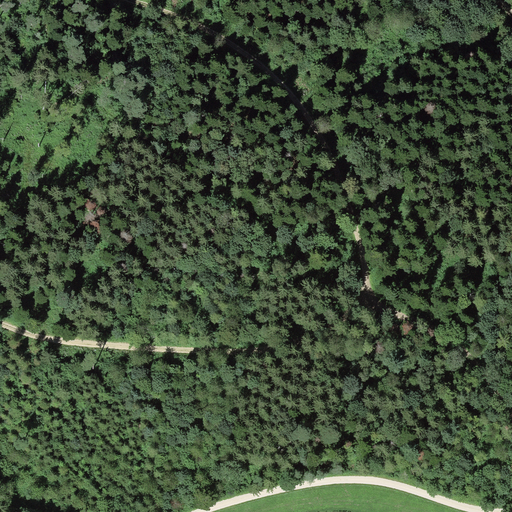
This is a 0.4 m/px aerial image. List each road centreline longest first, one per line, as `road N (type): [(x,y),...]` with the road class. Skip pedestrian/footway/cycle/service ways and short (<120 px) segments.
road 1 (track): [(127,0),(201,28),(265,67),(347,192),(368,299),(454,344),(511,416)]
road 2 (track): [(368,299),(328,328),(267,351),(104,353),(36,343),(0,326)]
road 3 (track): [(491,511),(347,478),(199,511)]
road 4 (motorway): [(246,0),(511,125)]
